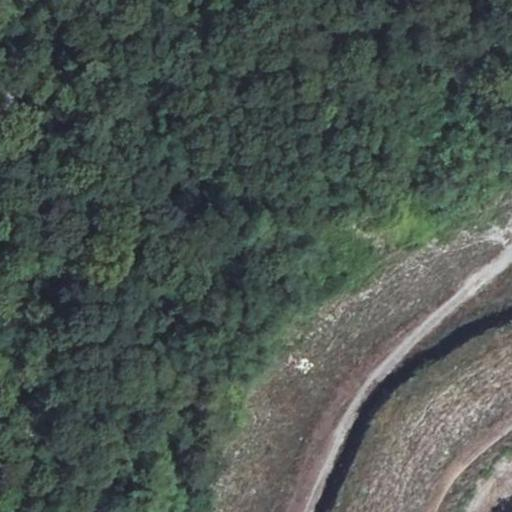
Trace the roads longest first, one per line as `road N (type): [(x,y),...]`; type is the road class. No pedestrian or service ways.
road 1 (track): [(13,511),(78,242),(105,185),(194,49)]
road 2 (track): [(511,252),(400,334),(345,399),(299,511)]
road 3 (track): [(222,16),(181,13),(113,27),(63,53),(0,109)]
